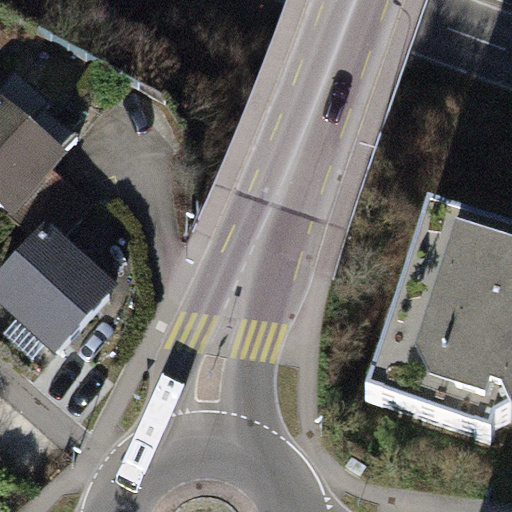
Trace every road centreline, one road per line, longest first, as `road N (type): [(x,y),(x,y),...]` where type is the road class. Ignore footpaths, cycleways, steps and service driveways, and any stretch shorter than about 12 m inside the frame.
road 1 (primary): [(356,0),(223,340),(205,448)]
road 2 (residential): [(0,366),(86,446),(140,480)]
road 3 (trunk): [(378,0),(511,50)]
